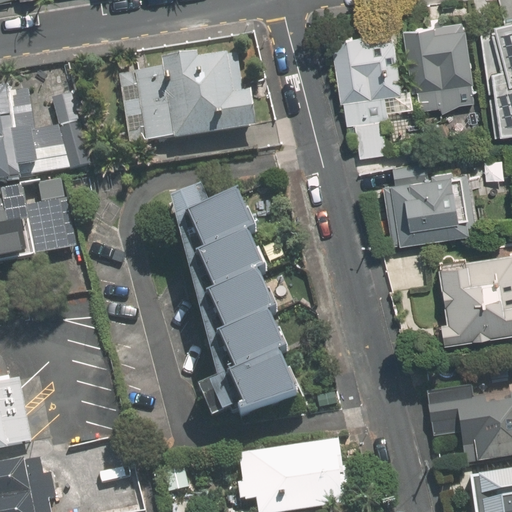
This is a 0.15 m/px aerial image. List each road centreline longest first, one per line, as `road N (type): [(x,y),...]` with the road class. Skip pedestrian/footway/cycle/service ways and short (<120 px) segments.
road 1 (residential): [(277,0),(415,511)]
road 2 (residential): [(0,37),(220,0)]
